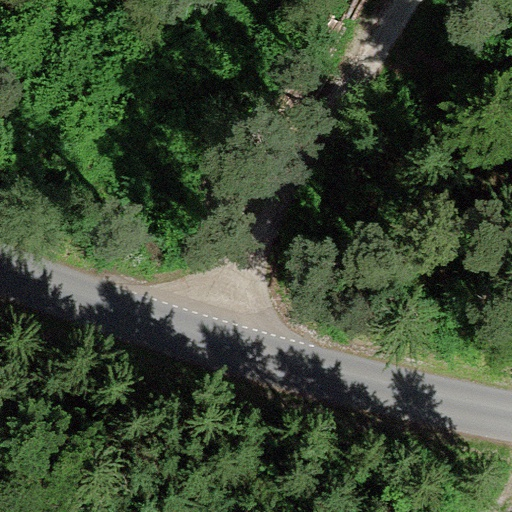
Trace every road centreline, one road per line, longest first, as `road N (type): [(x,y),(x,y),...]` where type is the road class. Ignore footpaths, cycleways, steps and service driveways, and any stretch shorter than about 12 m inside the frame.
road 1 (tertiary): [(511,410),(196,338),(0,263)]
road 2 (track): [(196,338),(404,0)]
